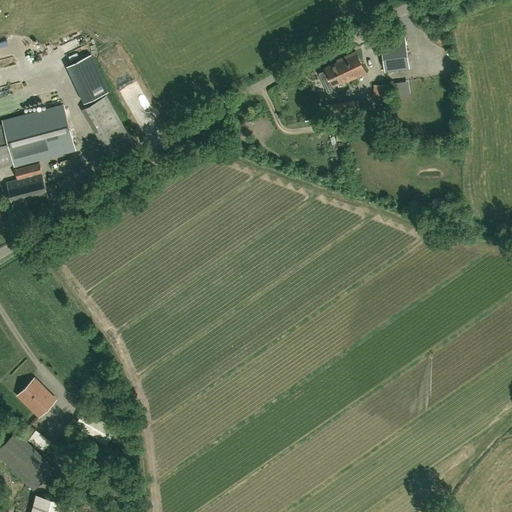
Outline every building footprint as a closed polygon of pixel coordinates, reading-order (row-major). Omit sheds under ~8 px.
[(409,68),(405,36),(381,40),(385,72),(409,68)] [(19,48),(7,49),(7,61),(20,60),(19,48)] [(325,68),(328,74),(320,77),(328,94),(335,90),(334,86),(346,80),(347,81),(366,73),(356,52),(337,60),(338,62),(325,68)] [(111,73),(117,85),(135,75),(129,64),(111,73)] [(450,131),(447,71),(420,72),(422,132),(450,131)] [(104,81),(79,92),(84,102),(109,91),(104,81)] [(415,94),(415,82),(397,82),(397,95),(415,94)] [(373,84),(373,95),(387,95),(387,84),(373,84)] [(133,144),(106,96),(83,109),(95,129),(111,157),(133,144)] [(358,99),(337,102),(340,119),(340,120),(361,117),(358,99)] [(337,102),(327,104),(330,120),(340,119),(337,102)] [(75,147),(64,104),(2,121),(2,123),(0,123),(0,164),(12,162),(13,164),(75,147)] [(14,208),(49,198),(39,163),(15,169),(18,179),(7,182),(14,208)] [(69,198),(95,181),(84,165),(57,182),(69,198)] [(39,416),(56,399),(34,378),(18,395),(39,416)] [(106,445),(116,429),(84,409),(74,426),(106,445)] [(45,448),(47,449),(53,442),(36,430),(28,439),(43,450),(45,448)] [(0,455),(33,489),(54,468),(17,431),(0,447),(0,455)] [(37,494),(31,511),(64,511),(67,502),(37,494)]
